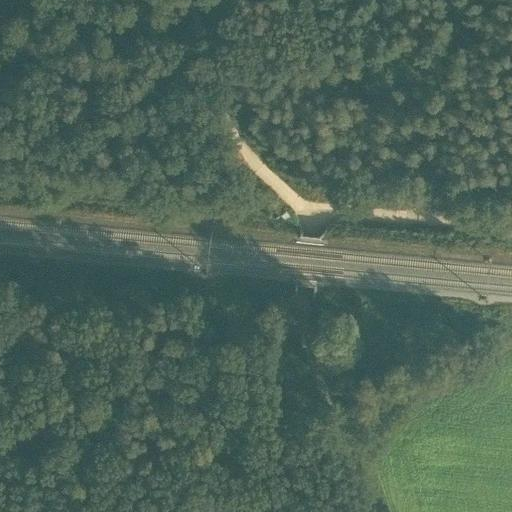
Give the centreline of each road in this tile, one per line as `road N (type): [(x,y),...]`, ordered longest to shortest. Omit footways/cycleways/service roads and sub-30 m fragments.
road 1 (track): [(379,511),(303,323),(317,211)]
road 2 (track): [(317,211),(299,209),(257,167),(192,0)]
road 3 (track): [(317,211),(511,233)]
